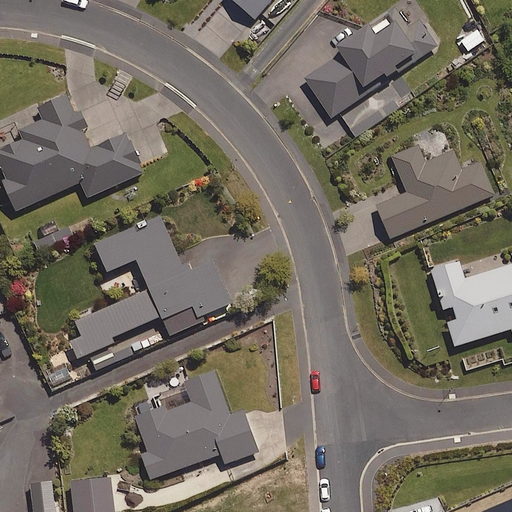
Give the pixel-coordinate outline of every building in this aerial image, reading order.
[(229,0),(256,23),(275,0),(229,0)] [(408,31),(396,14),(339,53),(341,57),(306,81),(333,121),(438,50),(420,23),(408,31)] [(477,32),(461,43),(469,53),(485,42),(477,32)] [(79,118),(70,99),(39,113),(44,124),(22,133),(26,143),(0,155),(0,164),(9,185),(4,187),(17,215),(82,186),(89,201),(145,177),(128,138),(92,154),(83,134),(89,131),(82,117),(79,118)] [(393,101),(349,131),(355,140),(400,110),(393,101)] [(427,165),(420,149),(394,160),(409,195),(378,208),(392,241),(495,197),(481,166),(463,174),(454,154),(427,165)] [(187,278),(162,222),(98,250),(109,277),(138,264),(151,294),(76,327),(82,341),(72,345),(80,363),(116,347),(114,342),(163,321),(164,324),(195,311),(200,323),(233,309),(215,266),(187,278)] [(432,274),(456,351),(511,332),(511,268),(466,283),(460,265),(432,274)] [(231,418),(216,375),(162,394),(168,411),(137,421),(149,455),(142,458),(151,483),(224,457),(228,468),(261,456),(245,413),(231,418)] [(115,511),(112,482),(73,486),(75,511),(115,511)] [(56,511),(53,485),(33,487),(35,511),(56,511)]
